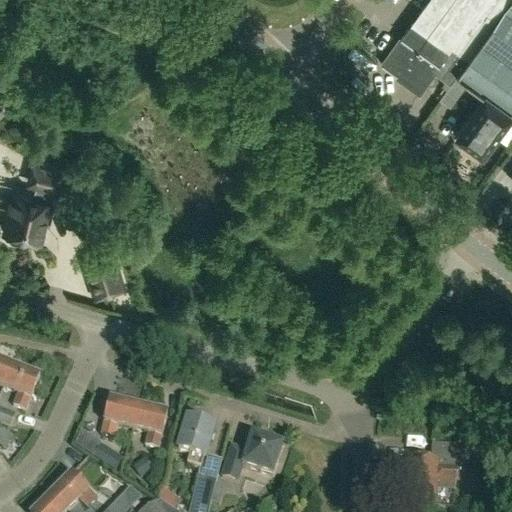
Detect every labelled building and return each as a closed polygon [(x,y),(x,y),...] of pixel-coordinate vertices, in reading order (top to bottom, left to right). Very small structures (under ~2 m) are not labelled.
[(511,114),(511,0),(428,0),(381,65),(418,92),(433,72),(450,84),(439,100),(449,107),(466,84),(484,97),(456,137),(482,155),(510,116),(511,116),(511,114)] [(0,128),(12,117),(6,110),(13,103),(4,93),(2,95),(0,92),(0,128)] [(8,217),(4,233),(6,234),(6,235),(6,236),(6,238),(7,239),(8,240),(9,241),(10,242),(11,243),(13,243),(14,243),(16,243),(17,243),(19,242),(20,241),(21,240),(22,239),(22,238),(39,242),(44,222),(46,222),(52,201),(54,193),(56,193),(62,170),(31,162),(25,186),(35,189),(33,196),(32,200),(11,195),(6,216),(8,217)] [(122,289),(111,255),(84,264),(95,298),(122,289)] [(0,388),(2,389),(10,368),(0,363),(0,388)] [(38,379),(10,368),(2,389),(18,395),(13,407),(25,412),(29,399),(30,400),(38,379)] [(132,431),(137,408),(108,401),(103,424),(100,436),(112,439),(115,427),(132,431)] [(137,408),(132,431),(148,435),(146,447),(157,450),(160,437),(161,438),(167,415),(137,408)] [(14,415),(0,409),(0,424),(9,428),(14,415)] [(211,505),(216,482),(221,464),(204,459),(213,428),(187,421),(178,453),(190,456),(187,466),(200,470),(189,511),(207,511),(210,504),(211,505)] [(281,447),(251,437),(246,452),(231,448),(221,478),(237,483),(242,468),(271,477),(281,447)] [(93,458),(115,472),(121,462),(99,448),(93,458)] [(405,498),(433,501),(434,491),(452,492),(454,472),(460,472),(462,450),(433,448),(432,459),(436,460),(436,464),(408,462),(405,498)] [(151,473),(143,462),(133,469),(141,480),(151,473)] [(511,482),(499,473),(473,507),(479,511),(494,511),(511,489),(511,482)] [(50,497),(65,511),(67,511),(78,501),(87,510),(96,501),(87,492),(88,491),(71,475),(50,497)] [(182,500),(188,491),(173,480),(166,489),(182,500)] [(225,484),(216,482),(211,505),(219,507),(225,484)] [(65,511),(50,497),(34,511),(65,511)] [(174,511),(159,502),(145,511),(174,511)] [(260,511),(271,511),(275,510),(272,503),(259,510),(260,511)]
